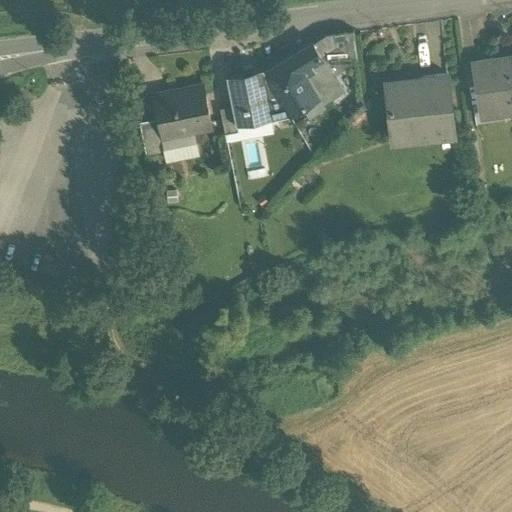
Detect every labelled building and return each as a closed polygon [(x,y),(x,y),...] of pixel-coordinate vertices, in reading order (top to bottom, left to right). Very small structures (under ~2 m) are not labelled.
[(351,31),(328,35),(331,48),(354,44),(351,31)] [(312,41),(297,50),(307,64),(321,55),(312,41)] [(307,64),(297,50),(292,53),(302,68),(307,64)] [(302,68),(292,53),(265,71),(289,113),(318,94),(302,68)] [(493,57),(478,59),(476,61),(478,76),(481,78),(484,78),(485,84),(480,85),(479,88),(481,103),(479,105),(481,112),(485,115),(501,112),(503,109),(502,103),(511,101),(511,82),(509,59),(496,61),(496,59),(493,57)] [(253,73),(227,78),(233,106),(236,122),(238,122),(251,120),(254,116),(272,112),(265,71),(264,68),(255,69),(253,73)] [(289,113),(265,71),(272,112),(273,116),(289,113)] [(449,74),(387,80),(393,139),(455,132),(449,74)] [(187,87),(154,93),(158,116),(162,135),(212,125),(203,82),(187,85),(187,87)] [(233,106),(221,108),(226,133),(240,130),(238,122),(236,122),(233,106)] [(158,116),(140,120),(146,150),(164,147),(162,135),(158,116)] [(308,166),(295,180),(294,179),(289,185),(303,198),(322,179),(308,166)]
